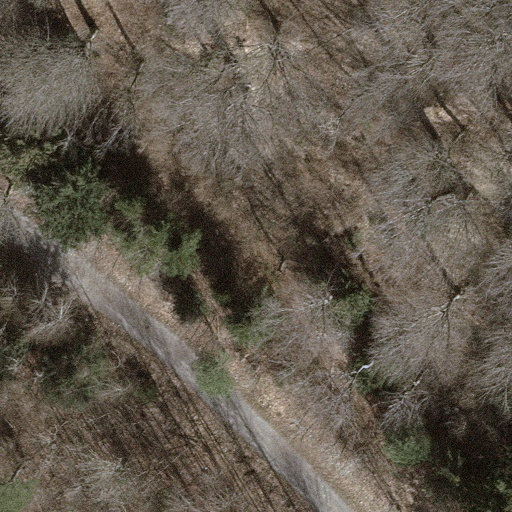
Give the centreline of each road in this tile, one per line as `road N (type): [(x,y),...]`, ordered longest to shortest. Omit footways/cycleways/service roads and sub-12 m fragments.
road 1 (track): [(71,0),(163,29),(346,278),(429,511)]
road 2 (track): [(0,212),(83,272),(244,412),(336,511)]
